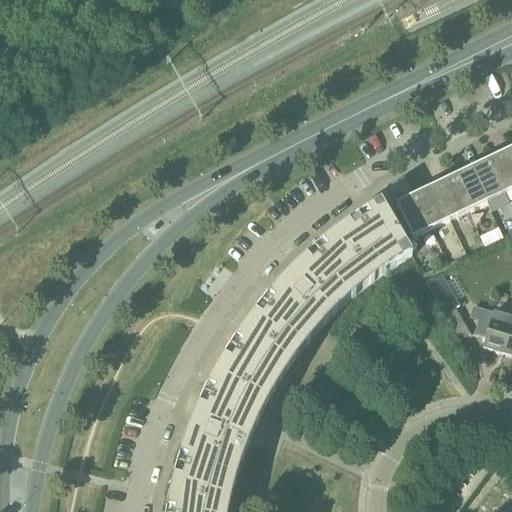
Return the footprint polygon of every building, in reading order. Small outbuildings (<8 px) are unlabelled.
[(511,166),(506,155),(488,164),(504,198),(511,194),(511,166)] [(506,202),(504,198),(488,164),(469,173),(486,207),(488,211),(506,202)] [(467,216),(486,207),(469,173),(451,182),(467,216)] [(449,225),(467,216),(451,182),(432,190),(449,225)] [(432,190),(413,199),(430,234),(449,225),(432,190)] [(411,243),(430,234),(413,199),(395,208),(397,212),(411,243)] [(511,210),(510,207),(500,212),(505,222),(511,218),(511,210)] [(388,274),(411,260),(403,247),(411,243),(397,212),(386,218),(382,210),(367,219),(349,231),(323,251),(307,265),(295,276),(294,275),(289,277),(285,280),(282,284),(279,288),(278,293),(278,294),(270,303),(256,320),(239,342),(235,344),(231,348),(228,352),(227,353),(225,358),(223,363),(223,368),(209,393),(200,412),(196,424),(195,424),(191,427),(188,431),(186,435),(185,440),(185,445),(187,446),(182,462),(176,483),(169,511),(227,511),(229,508),(233,491),(235,485),(241,467),(248,447),(256,429),(262,418),(266,408),(272,412),(272,413),(274,408),(276,403),(277,398),(280,393),(282,388),(286,383),(289,379),(293,375),(297,371),(301,368),(300,368),(295,364),(306,350),(309,346),(322,331),(337,316),(350,303),(355,299),(369,288),(373,285),(388,274)] [(480,239),(485,248),(494,244),(490,235),(480,239)] [(426,286),(444,317),(454,311),(458,308),(441,278),(426,286)] [(482,352),(503,358),(511,328),(511,321),(493,316),(482,352)] [(511,328),(503,358),(511,360),(511,328)]
